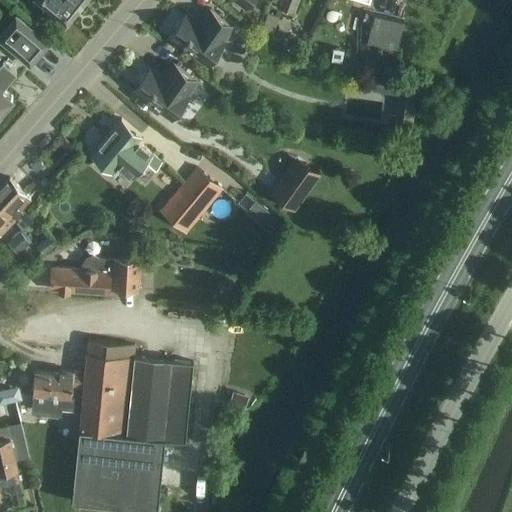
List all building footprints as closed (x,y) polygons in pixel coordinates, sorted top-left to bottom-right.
[(83,0),(42,0),(68,20),(83,0)] [(272,0),(272,1),(279,4),(278,7),(286,10),(295,13),(299,0),(272,0)] [(234,26),(211,9),(210,10),(211,11),(201,24),(187,15),(188,14),(187,13),(182,19),(179,20),(177,22),(175,24),(174,27),(174,30),(170,36),(171,37),(172,36),(208,63),(209,64),(225,41),(224,40),(224,41),(223,40),(232,26),(233,27),(234,26)] [(375,14),(367,42),(386,47),(384,54),(395,56),(397,49),(404,20),(375,14)] [(49,44),(17,15),(0,34),(0,38),(30,65),(49,44)] [(0,111),(0,110),(11,98),(13,96),(11,95),(10,94),(4,88),(17,73),(3,61),(0,65),(0,111)] [(198,80),(175,64),(175,65),(165,78),(152,69),(152,68),(151,68),(147,73),(146,73),(143,74),(141,76),(140,78),(138,81),(138,84),(139,84),(135,90),(136,91),(172,117),(173,118),(189,95),(188,95),(187,94),(197,81),(198,80)] [(376,90),(399,94),(402,77),(378,73),(376,90)] [(146,181),(163,162),(138,141),(142,136),(122,119),(93,152),(113,170),(118,164),(132,176),(136,172),(146,181)] [(65,138),(59,145),(71,156),(77,150),(65,138)] [(295,210),(321,174),(296,156),(270,192),(295,210)] [(38,160),(31,166),(36,172),(43,166),(38,160)] [(196,167),(160,209),(185,230),(196,217),(220,187),(196,167)] [(0,187),(0,201),(17,218),(23,212),(20,209),(31,198),(9,177),(0,187)] [(32,179),(23,188),(27,191),(36,182),(32,179)] [(0,234),(1,236),(17,218),(0,201),(0,234)] [(8,241),(17,253),(30,242),(20,231),(8,241)] [(48,234),(36,244),(43,253),(55,243),(48,234)] [(139,289),(141,259),(115,257),(97,256),(94,254),(85,257),(83,266),(82,268),(53,266),(52,266),(50,287),(51,287),(108,292),(109,287),(139,289)] [(33,392),(31,413),(62,416),(62,408),(82,410),(79,430),(72,502),(131,507),(130,511),(158,511),(158,510),(165,439),(186,440),(193,361),(134,356),(135,344),(88,339),(87,351),(85,373),(73,372),(73,371),(59,370),(59,373),(35,371),(33,392)] [(0,439),(0,486),(8,484),(20,482),(17,469),(18,469),(16,460),(30,457),(28,451),(21,421),(7,425),(10,437),(0,439)]
